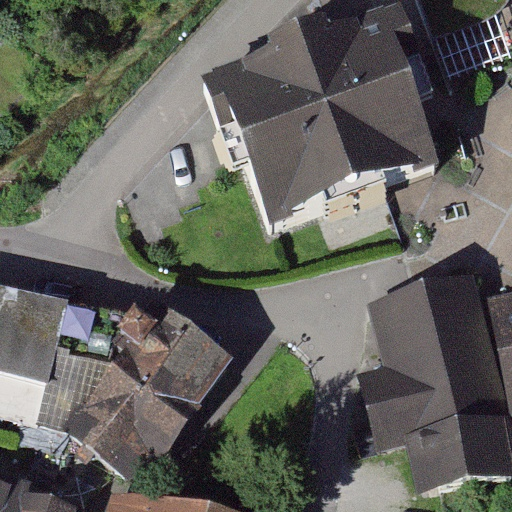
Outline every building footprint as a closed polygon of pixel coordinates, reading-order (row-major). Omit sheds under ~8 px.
[(417,0),(436,46),(493,21),(502,0),(417,0)] [(388,27),(216,88),(270,240),(442,178),(388,27)] [(481,285),(368,308),(381,375),(361,379),(378,461),(408,455),(419,506),(511,487),(511,439),(509,427),(486,311),(481,285)] [(0,303),(0,422),(20,427),(18,455),(51,461),(65,441),(126,492),(224,375),(145,322),(136,334),(0,303)] [(511,305),(486,311),(509,427),(511,426),(511,305)] [(26,490),(0,482),(0,511),(19,511),(22,504),(26,490)] [(164,511),(113,500),(108,511),(164,511)]
